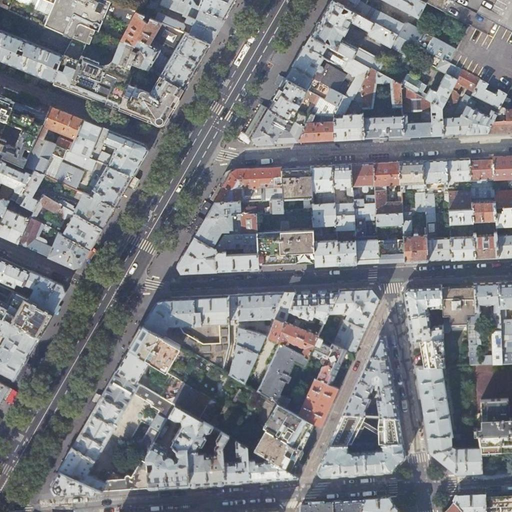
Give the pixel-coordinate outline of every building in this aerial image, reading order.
[(81,23),(82,23),(142,48),(154,70),(185,88),(198,66),(211,43),(190,34),(183,31),(155,19),(109,0),(0,0),(0,5),(63,34),(68,36),(73,37),(78,25),(78,24),(79,23),(80,23),(81,23)] [(212,41),(225,19),(179,0),(161,0),(160,4),(184,14),(183,16),(185,17),(184,18),(185,21),(194,24),(190,34),(211,43),(212,41)] [(227,16),(236,0),(179,0),(225,19),(227,16)] [(371,19),(335,0),(331,0),(326,10),(312,35),(350,56),(372,68),(380,72),(382,68),(379,66),(382,60),(359,47),(358,48),(342,38),(352,21),(370,31),(369,32),(371,36),(405,54),(412,42),(371,19)] [(335,0),(371,19),(376,9),(359,0),(335,0)] [(426,2),(421,0),(386,0),(418,17),(426,2)] [(511,0),(421,0),(426,2),(470,25),(511,47),(511,0)] [(403,23),(376,9),(371,19),(412,42),(432,53),(450,62),(458,49),(408,22),(404,22),(403,23)] [(155,19),(183,31),(185,27),(184,23),(158,12),(155,19)] [(51,84),(57,87),(69,91),(83,97),(100,103),(114,108),(157,126),(160,126),(162,125),(164,124),(185,88),(154,70),(142,48),(82,23),(81,23),(80,23),(79,23),(78,24),(78,25),(73,37),(68,36),(63,34),(62,37),(32,23),(27,35),(57,47),(56,49),(58,50),(57,52),(0,28),(0,58),(36,73),(53,80),(51,84)] [(511,47),(470,25),(458,49),(450,62),(462,69),(481,79),(507,93),(511,84),(511,47)] [(312,35),(305,46),(325,57),(343,68),(350,56),(312,35)] [(325,57),(305,46),(304,48),(293,66),(313,77),(343,94),(352,99),(354,100),(362,85),(372,68),(350,56),(343,68),(357,76),(354,82),(350,80),(352,76),(327,62),(324,67),(324,66),(321,64),(325,57)] [(462,69),(450,62),(432,53),(428,62),(447,73),(436,92),(431,89),(428,94),(424,92),(427,84),(408,74),(402,84),(431,100),(443,107),(446,100),(452,89),(462,69)] [(313,77),(293,66),(286,78),(306,89),(313,77)] [(401,84),(380,72),(372,68),(362,85),(363,107),(363,108),(374,107),(377,82),(391,82),(393,106),(402,106),(401,84)] [(474,91),(481,79),(462,69),(452,89),(456,91),(460,84),(474,91)] [(343,94),(313,77),(306,89),(311,91),(320,96),(337,105),(343,94)] [(306,89),(286,78),(269,108),(288,119),(292,113),(306,89)] [(481,79),(474,91),(473,94),(493,105),(495,104),(500,107),(506,97),(507,93),(481,79)] [(402,84),(401,84),(402,106),(402,111),(407,111),(422,110),(432,110),(431,100),(402,84)] [(362,85),(354,100),(360,101),(360,107),(363,107),(362,85)] [(311,91),(306,89),(292,113),(294,114),(304,97),(306,98),(311,91)] [(460,95),(456,91),(452,89),(446,100),(450,102),(456,105),(460,95)] [(317,104),(320,96),(311,91),(306,98),(317,104)] [(345,114),(352,99),(343,94),(337,105),(334,112),(334,121),(335,140),(365,138),(364,117),(363,113),(357,113),(357,112),(354,112),(354,113),(345,114)] [(463,113),(471,98),(471,97),(466,94),(456,113),(461,117),(463,113)] [(506,97),(500,107),(498,112),(487,132),(509,131),(511,130),(511,95),(511,109),(509,109),(510,99),(506,97)] [(0,96),(0,119),(6,122),(15,102),(0,96)] [(320,96),(317,104),(315,106),(312,114),(321,114),(321,119),(319,119),(319,121),(334,121),(334,112),(337,105),(320,96)] [(471,98),(463,113),(473,118),(467,133),(487,132),(498,112),(492,110),(489,116),(486,114),(487,113),(485,111),(484,113),(473,108),(477,102),(471,98)] [(443,134),(443,107),(431,100),(432,110),(432,111),(437,110),(437,114),(432,114),(433,135),(443,134)] [(450,102),(446,100),(443,107),(443,134),(467,133),(473,118),(463,113),(461,117),(446,117),(446,110),(450,102)] [(43,113),(15,102),(6,122),(22,128),(14,147),(5,143),(6,140),(0,137),(0,150),(5,153),(4,156),(9,158),(24,165),(28,156),(22,153),(25,146),(32,149),(37,136),(47,115),(43,113)] [(308,122),(312,114),(315,106),(312,104),(306,115),(300,112),(297,116),(294,114),(292,113),(288,119),(295,121),(306,126),(308,122)] [(252,137),(269,108),(263,105),(247,132),(245,136),(246,139),(247,142),(253,138),(252,137)] [(51,106),(47,115),(37,136),(52,142),(56,133),(59,132),(75,138),(83,119),(81,118),(70,113),(51,106)] [(288,119),(269,108),(252,137),(253,138),(256,143),(257,143),(274,143),(298,141),(306,126),(295,121),(288,119)] [(432,110),(422,110),(423,122),(408,122),(407,111),(402,111),(403,116),(404,136),(433,135),(432,114),(432,111),(432,110)] [(403,116),(364,117),(365,138),(380,137),(404,136),(403,116)] [(83,119),(75,138),(73,143),(70,149),(133,176),(135,173),(148,150),(148,149),(148,147),(148,146),(148,145),(146,144),(140,141),(128,136),(128,137),(98,124),(83,119)] [(334,121),(319,121),(308,122),(306,126),(298,141),(335,140),(334,121)] [(57,144),(56,144),(52,142),(37,136),(32,149),(28,156),(24,165),(29,167),(34,170),(45,175),(77,189),(85,171),(62,161),(63,158),(97,173),(90,184),(95,187),(90,195),(115,206),(119,201),(133,176),(70,149),(57,144)] [(70,149),(73,143),(60,137),(57,144),(70,149)] [(511,155),(493,157),(494,179),(511,178),(511,184),(511,183),(511,155)] [(7,164),(9,158),(4,156),(0,163),(0,185),(1,183),(0,182),(3,180),(4,181),(15,187),(16,186),(17,190),(10,198),(17,201),(34,170),(29,167),(26,173),(7,164)] [(493,157),(470,158),(473,208),(474,221),(496,220),(496,212),(496,208),(494,182),(494,179),(493,157)] [(470,158),(447,159),(448,191),(451,191),(451,187),(455,187),(455,184),(458,184),(458,181),(467,180),(467,187),(463,187),(464,190),(453,191),(453,192),(448,192),(449,205),(449,209),(473,208),(470,158)] [(447,159),(423,160),(425,193),(428,193),(428,187),(445,186),(445,193),(444,193),(445,205),(449,205),(448,192),(448,191),(447,159)] [(423,160),(400,161),(401,183),(401,191),(405,191),(405,189),(421,188),(419,188),(418,190),(418,192),(415,192),(416,211),(426,211),(425,193),(423,160)] [(391,162),(374,162),(375,184),(376,195),(377,214),(402,212),(402,205),(401,192),(398,192),(398,202),(387,202),(386,184),(401,183),(400,161),(391,162)] [(363,163),(351,163),(352,186),(362,185),(362,190),(364,192),(367,192),(368,190),(368,185),(375,184),(374,162),(363,163)] [(335,164),(333,164),(334,186),(347,186),(347,196),(353,196),(353,190),(352,186),(351,163),(335,164)] [(311,165),(312,168),(313,194),(316,194),(316,190),(319,190),(334,189),(334,186),(333,164),(319,165),(315,165),(311,165)] [(281,167),(253,168),(254,186),(282,185),(281,169),(281,167)] [(223,188),(254,186),(253,168),(237,169),(232,172),(223,188)] [(312,168),(281,169),(282,185),(283,198),(284,212),(273,212),(257,213),(256,213),(257,233),(258,252),(259,262),(315,259),(314,241),(314,227),(313,216),(314,216),(313,204),(313,194),(312,168)] [(40,183),(45,175),(34,170),(17,201),(34,210),(41,198),(38,197),(36,199),(32,197),(38,187),(41,188),(43,184),(40,183)] [(498,181),(494,182),(496,208),(503,207),(511,207),(511,206),(511,190),(501,191),(500,186),(498,186),(498,181)] [(282,185),(254,186),(223,188),(215,202),(241,200),(273,199),(283,198),(282,185)] [(335,202),(334,189),(319,190),(319,203),(335,202)] [(54,198),(52,200),(103,228),(109,218),(115,206),(90,195),(79,190),(75,197),(81,200),(79,204),(61,196),(59,200),(54,198)] [(434,193),(428,193),(425,193),(426,211),(427,238),(428,260),(451,259),(450,237),(436,237),(436,220),(435,213),(434,193)] [(43,194),(41,198),(34,210),(31,216),(35,218),(43,206),(65,219),(67,218),(69,216),(72,218),(63,234),(91,249),(96,239),(103,228),(52,200),(43,194)] [(353,198),(353,203),(354,214),(355,229),(355,240),(356,264),(358,263),(379,262),(377,225),(377,214),(376,195),(365,195),(365,198),(359,198),(353,198)] [(0,224),(1,221),(0,220),(0,216),(3,218),(7,209),(10,199),(6,197),(2,198),(0,202),(0,224)] [(283,198),(273,199),(273,212),(284,212),(283,198)] [(241,200),(215,202),(207,216),(256,213),(257,213),(257,207),(244,207),(244,204),(241,204),(241,200)] [(335,202),(319,203),(313,204),(314,216),(313,216),(314,227),(321,226),(336,225),(335,215),(335,203),(335,202)] [(353,203),(335,203),(335,215),(354,214),(353,203)] [(511,208),(511,207),(503,207),(504,212),(496,212),(496,220),(497,226),(511,225),(511,208)] [(473,208),(449,209),(450,227),(454,227),(453,222),(474,221),(473,208)] [(7,209),(3,218),(1,221),(0,224),(0,234),(7,237),(19,243),(30,219),(7,209)] [(402,212),(377,214),(377,225),(403,223),(402,212)] [(411,212),(402,212),(403,223),(403,229),(405,261),(428,260),(427,238),(417,238),(417,232),(414,232),(414,238),(411,239),(411,235),(412,234),(411,212)] [(189,232),(195,236),(206,216),(200,213),(189,232)] [(256,213),(207,216),(206,216),(195,236),(215,248),(225,234),(257,233),(256,213)] [(354,214),(335,215),(336,225),(336,230),(355,229),(354,214)] [(43,223),(35,218),(31,216),(30,219),(19,243),(44,254),(48,256),(52,247),(44,243),(45,242),(44,239),(37,235),(40,226),(43,227),(42,228),(51,233),(54,229),(50,227),(43,223)] [(322,241),(321,226),(314,227),(314,241),(322,241)] [(387,262),(405,261),(403,229),(385,230),(387,262)] [(470,236),(450,237),(451,259),(476,258),(474,232),(474,229),(470,230),(470,236)] [(477,232),(474,232),(476,258),(499,257),(497,235),(497,231),(494,231),(494,234),(477,234),(477,232)] [(63,234),(60,232),(52,247),(48,256),(74,267),(81,265),(83,262),(91,249),(63,234)] [(225,234),(215,248),(216,248),(226,248),(244,247),(245,251),(245,253),(258,252),(257,233),(225,234)] [(511,234),(497,235),(499,257),(511,256),(511,234)] [(215,248),(195,236),(178,266),(181,272),(217,270),(216,248),(215,248)] [(337,240),(322,241),(314,241),(315,259),(316,265),(338,264),(337,241),(337,240)] [(355,240),(337,241),(338,264),(356,264),(355,240)] [(226,248),(216,248),(217,270),(259,268),(259,262),(258,252),(245,253),(245,251),(227,252),(226,248)] [(5,259),(0,256),(0,279),(2,280),(0,284),(13,291),(17,282),(24,285),(30,270),(5,259)] [(63,285),(30,270),(24,285),(25,283),(35,288),(30,299),(53,313),(59,303),(65,292),(63,285)] [(511,280),(499,281),(500,319),(506,319),(505,306),(511,305),(511,280)] [(487,282),(474,283),(476,314),(480,314),(480,311),(481,311),(481,303),(494,303),(495,307),(491,307),(493,358),(494,363),(503,363),(500,319),(499,281),(487,282)] [(468,314),(476,314),(474,283),(460,283),(460,290),(464,289),(464,302),(466,314),(468,314)] [(439,310),(443,310),(442,284),(409,286),(404,292),(408,316),(429,313),(428,308),(426,306),(428,305),(432,307),(439,307),(439,310)] [(442,284),(443,310),(443,312),(443,315),(453,314),(453,284),(442,284)] [(339,289),(329,312),(344,311),(348,312),(334,343),(335,344),(336,344),(348,350),(355,353),(371,318),(380,297),(372,288),(348,289),(339,289)] [(315,290),(296,291),(285,321),(290,323),(294,311),(308,318),(310,312),(321,317),(319,323),(318,323),(314,334),(318,336),(329,312),(339,289),(315,290)] [(51,316),(53,313),(30,299),(27,297),(13,291),(10,297),(0,291),(0,316),(39,337),(51,316)] [(286,292),(284,292),(271,318),(275,317),(285,321),(296,291),(286,292)] [(259,293),(238,294),(238,319),(270,318),(271,318),(284,292),(259,293)] [(159,300),(157,301),(156,302),(144,323),(180,344),(222,369),(229,344),(229,294),(194,296),(187,297),(164,298),(162,298),(160,299),(159,300)] [(232,294),(229,294),(229,344),(222,369),(225,371),(232,344),(232,324),(235,324),(235,319),(238,319),(238,294),(232,294)] [(429,313),(408,316),(412,340),(421,339),(443,335),(443,321),(440,321),(440,324),(433,325),(430,328),(429,326),(431,324),(429,313)] [(470,364),(468,314),(466,314),(453,314),(443,315),(443,321),(443,335),(444,365),(470,364)] [(476,314),(468,314),(470,364),(494,363),(493,358),(484,358),(484,351),(477,351),(477,343),(481,343),(480,314),(476,314)] [(39,337),(0,316),(0,332),(5,335),(0,344),(0,370),(14,378),(27,356),(39,337)] [(271,318),(270,318),(269,338),(278,342),(278,341),(285,321),(275,317),(271,318)] [(511,318),(506,319),(500,319),(503,363),(511,362),(511,318)] [(314,334),(290,323),(285,321),(278,341),(279,342),(288,346),(290,342),(292,342),(291,344),(295,346),(296,344),(304,348),(301,354),(302,355),(302,354),(309,357),(311,353),(318,336),(314,334)] [(238,322),(237,344),(258,353),(267,334),(246,328),(247,325),(238,322)] [(166,370),(180,344),(144,323),(133,343),(129,348),(149,360),(166,370)] [(367,360),(359,379),(369,383),(367,387),(372,389),(373,387),(374,383),(378,383),(378,387),(378,390),(384,389),(384,385),(394,384),(386,336),(379,335),(367,360)] [(444,365),(443,335),(421,339),(426,366),(442,365),(444,365)] [(334,343),(318,336),(311,353),(325,359),(317,378),(332,385),(348,350),(336,344),(335,344),(334,343)] [(297,352),(288,346),(279,342),(257,389),(278,402),(287,407),(289,403),(291,398),(280,392),(285,380),(288,381),(291,375),(288,373),(294,361),(305,366),(309,357),(302,354),(302,355),(301,354),(297,352)] [(225,371),(222,369),(180,344),(166,370),(173,374),(195,387),(219,400),(232,408),(246,383),(245,382),(229,373),(225,371)] [(245,382),(258,353),(237,344),(229,373),(245,382)] [(136,382),(149,360),(129,348),(117,370),(136,382)] [(442,365),(426,366),(416,366),(428,436),(451,435),(453,435),(442,365)] [(160,396),(136,382),(117,370),(59,470),(103,490),(113,489),(149,487),(146,463),(141,460),(131,477),(130,477),(130,476),(129,475),(128,474),(127,474),(126,475),(125,476),(124,478),(112,471),(106,482),(88,472),(134,393),(151,404),(151,405),(159,410),(138,447),(139,452),(146,456),(154,442),(158,435),(166,422),(169,416),(176,405),(160,396)] [(182,409),(195,387),(173,374),(160,396),(176,405),(182,409)] [(332,385),(317,378),(315,378),(299,414),(314,423),(321,427),(335,396),(339,388),(332,385)] [(369,395),(372,389),(367,387),(369,383),(359,379),(343,413),(366,415),(366,408),(371,398),(371,397),(371,396),(369,395)] [(9,386),(0,381),(0,402),(3,398),(9,387),(9,386)] [(257,389),(246,383),(232,408),(264,427),(278,402),(257,389)] [(399,417),(394,384),(384,385),(384,389),(378,390),(379,397),(377,398),(377,399),(379,416),(399,417)] [(16,390),(9,387),(3,398),(9,402),(16,390)] [(206,422),(219,400),(195,387),(182,409),(203,420),(206,422)] [(478,434),(481,447),(482,451),(511,449),(511,417),(509,418),(508,398),(480,400),(482,428),(475,428),(476,427),(473,427),(474,434),(478,434)] [(290,409),(287,407),(278,402),(264,427),(266,428),(302,449),(314,423),(299,414),(290,409)] [(203,420),(182,409),(176,405),(169,416),(176,420),(182,419),(182,424),(172,442),(171,443),(171,444),(172,445),(177,450),(176,451),(178,455),(177,457),(174,458),(173,457),(170,455),(168,455),(167,449),(154,442),(146,456),(146,463),(149,487),(190,484),(187,448),(203,420)] [(379,416),(366,415),(343,413),(329,444),(348,444),(352,444),(363,443),(369,443),(376,443),(382,443),(385,443),(403,442),(399,417),(379,416)] [(229,436),(206,422),(203,420),(187,448),(190,484),(226,482),(224,446),(229,436)] [(171,425),(166,422),(158,435),(163,438),(171,425)] [(292,472),(302,449),(266,428),(254,450),(268,458),(292,472)] [(451,435),(428,436),(430,452),(442,462),(456,473),(482,471),(482,451),(481,447),(458,448),(451,445),(451,435)] [(232,437),(229,436),(224,446),(226,482),(250,480),(248,446),(236,439),(237,456),(240,455),(241,461),(228,462),(227,446),(232,437)] [(403,442),(385,443),(382,443),(382,448),(381,449),(376,450),(375,451),(364,451),(366,472),(379,471),(391,470),(393,468),(395,465),(397,462),(400,460),(403,458),(406,456),(403,442)] [(349,450),(348,444),(329,444),(318,469),(322,475),(344,474),(366,472),(364,451),(352,452),(351,451),(350,451),(349,451),(349,450)] [(253,449),(248,446),(250,480),(263,479),(298,477),(298,476),(299,476),(292,472),(268,458),(264,462),(259,462),(259,459),(253,460),(253,449)] [(81,492),(103,490),(59,470),(56,476),(52,483),(59,493),(81,492)] [(486,511),(486,499),(485,496),(457,498),(455,502),(453,505),(451,508),(449,510),(449,511),(447,511),(486,511)] [(511,511),(511,497),(486,499),(486,511),(511,511)] [(364,508),(362,511),(397,511),(396,510),(395,509),(393,507),(392,504),(390,500),(375,501),(364,502),(364,508)] [(346,503),(333,504),(333,511),(362,511),(364,508),(364,502),(346,503)]
